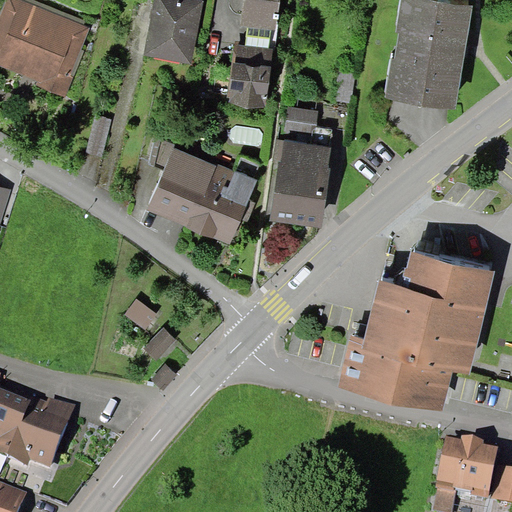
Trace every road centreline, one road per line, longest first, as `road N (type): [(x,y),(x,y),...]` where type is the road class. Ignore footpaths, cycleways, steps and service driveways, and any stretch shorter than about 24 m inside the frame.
road 1 (tertiary): [(255,327),(393,198),(511,108)]
road 2 (residential): [(0,152),(96,208),(255,327)]
road 3 (residential): [(235,348),(336,398),(511,431)]
road 4 (residential): [(0,364),(148,397),(171,415)]
road 5 (tertiary): [(93,511),(171,415)]
